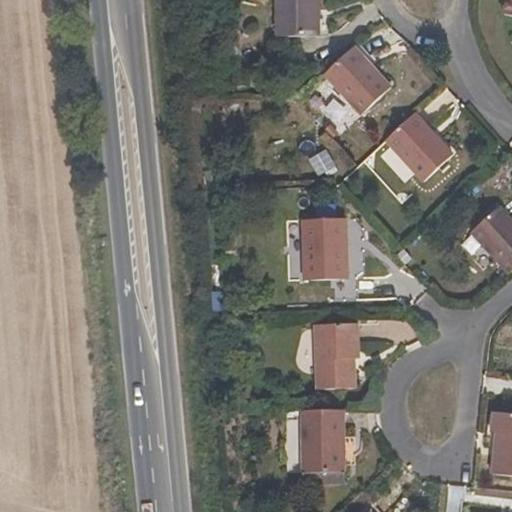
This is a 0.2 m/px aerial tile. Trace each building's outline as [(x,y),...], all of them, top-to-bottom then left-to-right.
[(275,0),(276,37),(322,38),(321,0),(275,0)] [(368,60),(372,55),(360,42),(355,47),(368,60)] [(361,117),(393,87),(368,60),(355,47),(324,76),(361,117)] [(416,113),(385,142),(424,184),(456,155),(416,113)] [(330,124),(324,130),(333,140),(340,134),(330,124)] [(328,148),(310,159),(321,177),(339,167),(328,148)] [(511,220),(502,209),(474,234),(510,274),(511,271),(511,220)] [(332,281),(348,280),(347,221),(304,223),(306,281),(332,281)] [(353,300),(353,280),(348,280),(332,281),(332,300),(353,300)] [(358,349),(358,326),(317,327),(317,389),(353,389),(353,361),(353,349),(358,349)] [(303,473),(344,473),(344,412),(303,412),(303,473)] [(495,434),(490,474),(511,477),(511,415),(492,413),(490,433),(495,434)]
